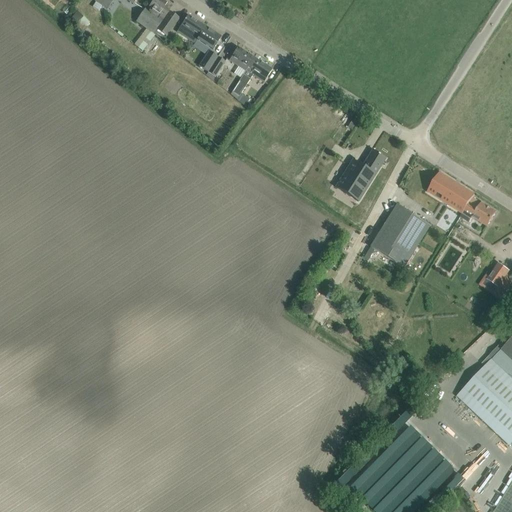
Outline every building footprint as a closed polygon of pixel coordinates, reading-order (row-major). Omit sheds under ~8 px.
[(94,0),(94,1),(97,2),(94,7),(99,10),(102,5),(106,7),(110,0),(94,0)] [(146,8),(136,22),(152,32),(172,6),(162,0),(154,0),(147,10),(146,8)] [(97,46),(100,49),(101,48),(105,53),(110,48),(103,41),(100,43),(91,34),(93,33),(80,20),(83,17),(77,11),(69,21),(74,26),(75,26),(95,48),(97,46)] [(158,30),(166,36),(179,18),(171,12),(158,30)] [(188,15),(179,29),(180,30),(197,40),(205,27),(191,17),(188,15)] [(205,27),(197,40),(212,50),(221,37),(218,35),(205,27)] [(153,38),(143,50),(147,53),(156,40),(153,38)] [(229,60),(245,70),(254,58),(237,47),(229,60)] [(209,51),(199,67),(207,72),(217,57),(209,51)] [(206,76),(212,80),(225,62),(218,57),(206,76)] [(230,95),(237,100),(241,94),(253,75),(264,82),(272,70),(254,58),(245,70),(245,71),(230,95)] [(246,106),(250,100),(241,94),(237,100),(246,106)] [(353,160),(347,169),(336,187),(358,201),(385,159),(372,150),(362,166),(353,160)] [(440,173),(427,192),(462,214),(460,217),(469,223),(473,217),(487,227),(496,212),(481,203),(473,198),(475,195),(440,173)] [(489,277),(487,280),(493,284),(488,291),(500,299),(510,285),(503,281),(510,271),(499,263),(489,277)] [(492,360),(456,397),(508,445),(511,441),(511,485),(494,511),(511,511),(511,338),(492,360)]
